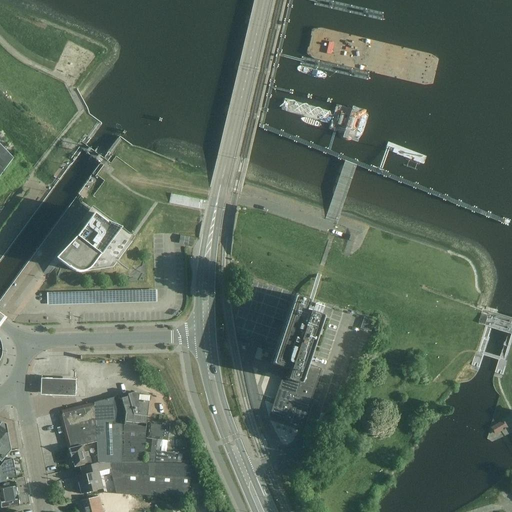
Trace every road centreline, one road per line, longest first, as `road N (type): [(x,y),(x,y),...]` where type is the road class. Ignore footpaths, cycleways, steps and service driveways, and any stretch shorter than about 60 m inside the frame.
road 1 (secondary): [(206,333),(218,405),(261,511)]
road 2 (secondary): [(227,154),(210,231),(206,333)]
road 3 (tertiary): [(27,337),(206,333)]
road 4 (secondary): [(227,154),(264,0)]
road 5 (residential): [(44,511),(17,383)]
